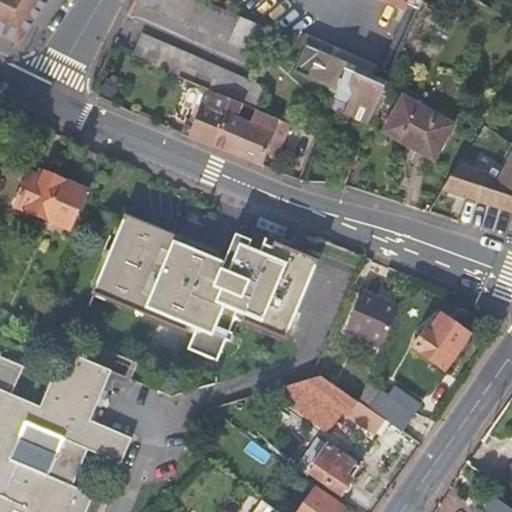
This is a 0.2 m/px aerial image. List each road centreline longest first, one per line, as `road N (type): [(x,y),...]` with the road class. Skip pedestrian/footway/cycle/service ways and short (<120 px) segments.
road 1 (secondary): [(511,280),(210,172),(43,96)]
road 2 (residential): [(121,511),(160,417),(293,372),(338,273)]
road 3 (residential): [(511,357),(402,511)]
